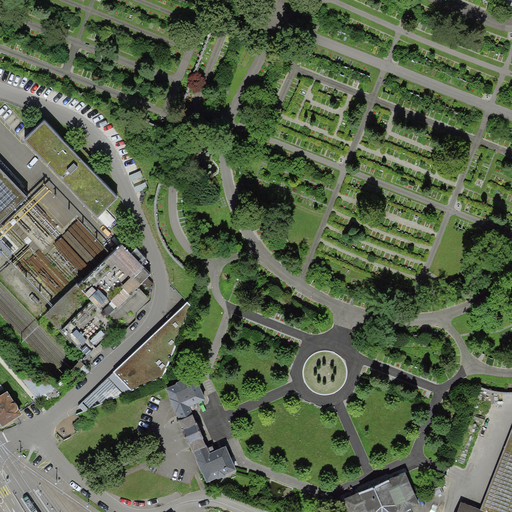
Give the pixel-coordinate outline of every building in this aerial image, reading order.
[(24,137),(24,138),(97,214),(98,214),(117,196),(117,195),(76,152),(45,119),(44,119),(24,137)] [(0,221),(7,215),(29,194),(0,163),(0,221)] [(118,325),(104,311),(117,300),(135,282),(137,285),(150,272),(121,242),(83,278),(87,283),(82,288),(92,299),(65,325),(67,324),(91,350),(118,325)] [(78,283),(77,282),(49,308),(65,325),(92,299),(82,288),(87,283),(83,278),(78,283)] [(163,376),(191,305),(187,301),(117,368),(113,371),(131,390),(163,376)] [(60,388),(50,378),(42,385),(33,374),(20,376),(41,398),(60,388)] [(180,418),(179,418),(180,420),(181,419),(191,414),(192,415),(193,415),(192,414),(190,409),(195,407),(193,402),(204,397),(195,375),(185,380),(184,379),(183,379),(177,381),(177,382),(177,383),(167,387),(171,397),(170,397),(176,409),(177,409),(180,418)] [(20,411),(17,407),(17,406),(17,405),(17,404),(16,403),(16,402),(15,402),(14,401),(13,401),(7,392),(6,392),(0,395),(0,418),(0,419),(2,422),(3,422),(19,412),(20,411)] [(193,447),(204,443),(203,442),(204,442),(199,428),(193,415),(192,415),(191,414),(181,419),(180,420),(186,434),(192,447),(193,447)] [(511,433),(490,489),(511,497),(511,433)] [(198,457),(197,458),(199,463),(202,470),(203,470),(207,479),(217,475),(218,476),(225,473),(225,472),(225,471),(235,467),(225,445),(214,450),(212,445),(207,447),(205,442),(204,442),(203,442),(204,443),(193,447),(192,447),(193,449),(194,449),(198,457)] [(402,511),(404,508),(418,502),(405,472),(388,479),(388,478),(374,483),(360,490),(360,491),(344,498),(350,511),(353,511),(360,509),(361,511),(402,511)] [(486,511),(461,502),(457,511),(486,511)]
